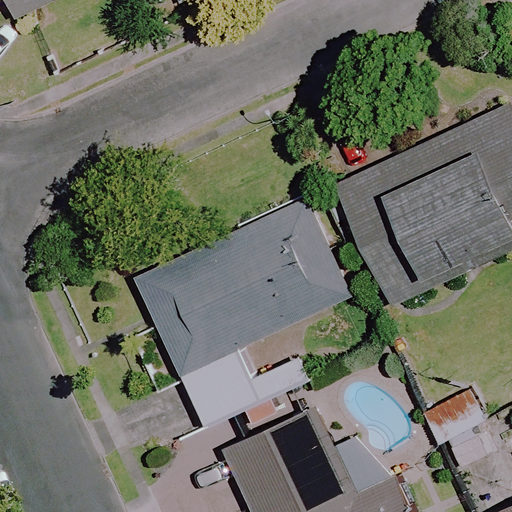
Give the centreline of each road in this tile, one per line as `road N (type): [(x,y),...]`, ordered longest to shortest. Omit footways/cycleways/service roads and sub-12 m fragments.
road 1 (residential): [(382,0),(0,177)]
road 2 (residential): [(66,511),(0,367)]
